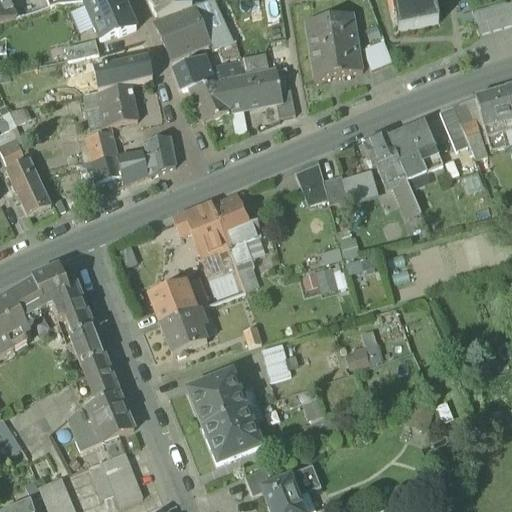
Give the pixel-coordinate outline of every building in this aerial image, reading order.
[(0,0),(0,29),(16,24),(4,0),(0,0)] [(43,0),(48,13),(59,10),(75,9),(71,0),(43,0)] [(71,0),(75,9),(85,8),(104,0),(71,0)] [(136,33),(121,0),(104,0),(85,8),(86,9),(84,9),(99,46),(117,39),(118,41),(136,33)] [(192,12),(186,0),(148,0),(145,1),(145,2),(146,2),(157,24),(192,12)] [(397,33),(398,35),(438,27),(432,0),(391,0),(398,33),(397,33)] [(192,14),(208,49),(211,55),(229,47),(210,4),(192,12),(192,14)] [(507,30),(511,29),(511,9),(511,7),(501,10),(507,30)] [(497,33),(507,30),(501,10),(491,12),(497,33)] [(488,36),(497,33),(491,12),(482,15),(488,36)] [(154,28),(171,65),(208,49),(192,14),(157,27),(154,28)] [(479,39),(488,36),(482,15),(472,18),(478,40),(479,39)] [(305,27),(314,85),(362,76),(352,19),(305,27)] [(64,54),(67,66),(70,65),(98,59),(95,45),(64,54)] [(383,46),(373,50),(381,71),(392,67),(383,46)] [(371,75),(381,71),(373,50),(362,54),(371,75)] [(70,65),(73,77),(93,73),(101,71),(98,59),(70,65)] [(240,69),(243,82),(269,77),(265,59),(239,64),(240,69)] [(98,97),(152,84),(147,62),(101,71),(93,73),(98,97)] [(188,94),(212,89),(208,76),(203,63),(174,73),(182,95),(188,94)] [(225,73),(228,85),(243,82),(240,69),(225,73)] [(225,73),(208,76),(212,89),(218,87),(226,86),(228,85),(225,73)] [(243,82),(228,85),(226,86),(233,101),(237,101),(243,115),(276,108),(280,108),(278,97),(274,75),(269,77),(243,82)] [(226,86),(218,87),(231,117),(243,115),(237,101),(233,101),(226,86)] [(203,129),(231,117),(218,87),(212,89),(188,94),(203,129)] [(101,131),(102,133),(137,126),(130,91),(84,101),(86,115),(85,115),(89,133),(101,131)] [(511,134),(511,120),(504,94),(475,102),(491,157),(508,152),(503,137),(511,134)] [(276,108),(279,124),(295,120),(292,105),(290,95),(278,97),(280,108),(276,108)] [(466,106),(453,112),(469,151),(471,155),(483,150),(476,124),(474,124),(466,106)] [(455,157),(469,151),(453,112),(439,117),(455,157)] [(8,117),(15,131),(25,126),(19,115),(8,117)] [(243,115),(231,117),(235,142),(247,137),(243,115)] [(3,123),(0,124),(0,140),(9,136),(3,123)] [(423,127),(388,142),(396,162),(406,185),(424,177),(441,169),(433,151),(434,151),(423,127)] [(511,134),(503,137),(508,152),(511,150),(511,134)] [(0,140),(0,151),(17,144),(12,135),(9,136),(0,140)] [(85,143),(91,167),(115,161),(116,160),(110,137),(85,143)] [(363,150),(362,151),(366,159),(369,167),(368,167),(370,172),(371,172),(372,173),(376,171),(396,162),(388,142),(386,139),(362,149),(363,150)] [(150,180),(150,181),(175,171),(169,142),(144,147),(145,156),(150,180)] [(0,156),(6,170),(24,162),(18,148),(0,156)] [(487,162),(483,150),(471,155),(476,166),(487,162)] [(123,191),(150,180),(145,156),(117,161),(121,180),(123,191)] [(121,180),(115,161),(91,167),(96,187),(121,180)] [(385,193),(395,190),(406,185),(396,162),(376,171),(385,193)] [(5,174),(27,222),(51,212),(29,164),(5,174)] [(308,196),(324,191),(323,187),(324,186),(318,167),(294,177),(303,198),(308,196)] [(371,176),(342,184),(348,204),(350,209),(378,200),(371,176)] [(406,185),(411,197),(430,189),(424,177),(406,185)] [(341,181),(324,186),(323,187),(324,191),(329,210),(348,204),(342,184),(341,181)] [(411,197),(406,185),(395,190),(409,223),(420,218),(411,197)] [(308,196),(311,209),(326,205),(324,191),(308,196)] [(212,210),(220,229),(242,221),(244,220),(241,214),(247,212),(242,198),(236,201),(212,210)] [(201,261),(228,249),(220,229),(212,210),(176,225),(183,241),(193,236),(201,261)] [(246,230),(242,221),(220,229),(228,249),(229,254),(246,248),(259,243),(255,227),(246,230)] [(340,252),(343,266),(359,262),(351,234),(336,238),(340,252)] [(259,243),(246,248),(252,265),(265,260),(259,243)] [(229,254),(235,271),(252,265),(246,248),(229,254)] [(229,254),(228,249),(201,261),(209,282),(235,271),(229,254)] [(137,268),(130,250),(118,255),(124,273),(137,268)] [(343,266),(340,252),(319,259),(323,273),(343,266)] [(236,273),(245,297),(257,292),(250,272),(243,275),(242,271),(236,273)] [(45,314),(52,311),(72,303),(60,273),(34,283),(35,287),(45,314)] [(331,275),(316,280),(320,293),(322,300),(337,295),(331,275)] [(306,297),(320,293),(316,280),(302,285),(306,297)] [(199,282),(184,288),(195,316),(210,310),(199,282)] [(45,315),(45,314),(35,287),(9,302),(24,327),(44,315),(45,315)] [(184,288),(168,294),(179,322),(193,317),(195,316),(184,288)] [(160,330),(179,322),(168,294),(149,301),(160,330)] [(30,338),(24,327),(9,302),(4,305),(0,307),(0,361),(27,346),(24,341),(30,338)] [(72,303),(52,311),(58,326),(66,323),(73,341),(70,343),(92,399),(115,389),(82,304),(74,307),(72,303)] [(205,347),(193,317),(179,322),(160,330),(172,360),(205,347)] [(243,337),(248,353),(260,349),(255,333),(243,337)] [(361,339),(365,355),(369,371),(383,368),(374,336),(361,339)] [(260,356),(270,388),(291,381),(281,350),(260,356)] [(349,377),(369,371),(365,355),(345,361),(349,377)] [(188,396),(203,433),(246,416),(240,399),(232,378),(215,385),(215,384),(200,390),(200,391),(188,396)] [(119,399),(115,389),(92,399),(96,408),(119,399)] [(297,400),(300,409),(316,403),(313,394),(297,400)] [(240,399),(246,416),(257,412),(251,395),(240,399)] [(86,412),(101,448),(134,434),(119,399),(96,408),(86,412)] [(323,422),(316,403),(300,409),(308,428),(323,422)] [(435,415),(411,407),(402,433),(425,441),(435,415)] [(447,407),(434,412),(441,429),(453,425),(447,407)] [(69,425),(82,456),(101,448),(86,412),(80,415),(69,425)] [(264,428),(257,412),(246,416),(253,432),(264,428)] [(253,432),(246,416),(203,433),(217,470),(228,466),(242,461),(241,461),(261,453),(253,432)] [(20,456),(2,424),(0,425),(0,440),(12,461),(20,456)] [(278,446),(282,457),(301,449),(297,438),(278,446)] [(102,469),(106,479),(129,470),(124,459),(102,467),(102,469)] [(102,508),(116,502),(115,501),(111,490),(106,479),(102,469),(89,475),(102,508)] [(133,481),(129,470),(106,479),(111,490),(133,481)] [(289,481),(289,483),(290,482),(298,502),(320,494),(312,472),(289,481)] [(244,483),(252,503),(262,499),(261,494),(272,490),(266,474),(244,483)] [(138,492),(133,481),(111,490),(115,501),(138,492)] [(301,511),(298,502),(290,482),(289,483),(272,490),(261,494),(262,499),(267,511),(301,511)] [(38,493),(43,504),(65,495),(61,484),(38,493)] [(120,511),(142,503),(138,492),(115,501),(116,502),(119,511),(120,511)] [(43,504),(46,511),(53,511),(70,506),(65,495),(43,504)]
